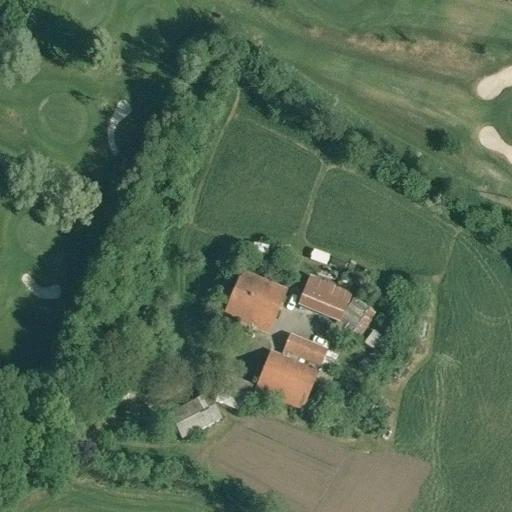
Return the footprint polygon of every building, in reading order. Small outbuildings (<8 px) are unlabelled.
[(242,271),(223,317),(269,336),(289,290),(242,271)] [(297,307),(336,322),(331,329),(346,340),(354,346),(374,315),(354,299),(345,308),(351,294),(310,276),(297,307)] [(114,321),(110,334),(122,339),(126,326),(114,321)] [(279,401),(303,411),(306,412),(308,408),(305,406),(320,370),(330,374),(338,356),(328,352),(329,350),(290,334),(281,356),(271,352),(253,392),(252,398),(277,407),(279,401)] [(386,337),(378,345),(383,350),(392,342),(386,337)] [(119,343),(115,358),(124,361),(128,346),(119,343)] [(226,375),(215,402),(242,412),(252,386),(226,375)] [(166,415),(182,441),(221,421),(207,394),(166,415)]
